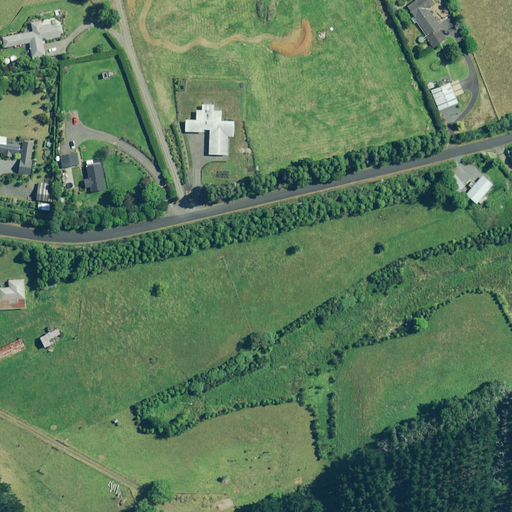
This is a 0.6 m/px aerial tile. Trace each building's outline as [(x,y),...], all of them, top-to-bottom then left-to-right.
[(433,5),(430,0),(415,0),(406,6),(413,17),(410,19),(413,24),(416,22),(432,48),(446,39),(440,29),(441,28),(436,19),(434,20),(427,9),(433,5)] [(63,33),(60,22),(42,26),(41,19),(30,21),(32,32),(2,38),(4,48),(29,43),(32,58),(44,55),(41,41),(60,37),(59,34),(63,33)] [(463,93),(458,80),(447,84),(445,79),(438,82),(440,87),(430,90),(438,111),(457,103),(454,96),(463,93)] [(213,111),(213,106),(201,105),(201,110),(197,110),(196,120),(186,120),(185,132),(203,132),(203,130),(210,130),(209,155),(227,155),(228,137),(233,137),(234,122),(221,121),(221,111),(213,111)] [(20,160),(18,160),(16,172),(30,174),(34,143),(20,141),(20,145),(0,142),(0,153),(1,154),(1,156),(11,157),(11,154),(19,155),(21,155),(20,160)] [(78,165),(76,153),(62,156),(64,167),(78,165)] [(99,164),(92,165),(85,166),(87,179),(83,180),(84,188),(89,187),(90,192),(103,190),(99,164)] [(464,186),(454,174),(446,180),(456,193),(464,186)] [(492,185),(482,176),(475,183),(470,179),(466,184),(471,188),(465,195),(476,204),(492,185)] [(49,184),(37,182),(35,200),(52,202),(54,190),(49,189),(49,184)] [(0,309),(24,309),(23,280),(8,280),(8,288),(0,288),(0,309)] [(63,338),(58,329),(40,338),(45,347),(63,338)] [(26,348),(21,338),(0,348),(0,358),(1,360),(26,348)]
